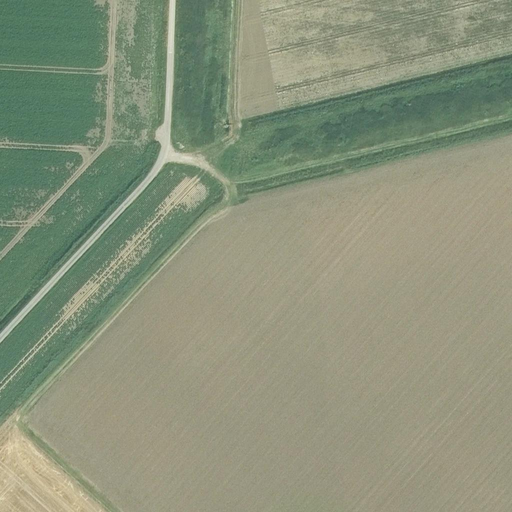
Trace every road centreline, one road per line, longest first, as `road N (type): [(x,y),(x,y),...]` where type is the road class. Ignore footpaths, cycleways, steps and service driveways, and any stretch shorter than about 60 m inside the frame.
road 1 (unclassified): [(0,336),(159,164),(172,0)]
road 2 (track): [(163,156),(195,161),(237,185),(511,120)]
